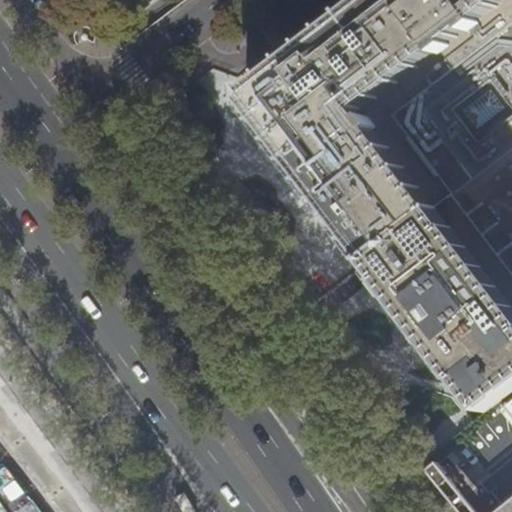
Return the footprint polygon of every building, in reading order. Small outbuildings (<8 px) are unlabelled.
[(361,250),(449,184),(401,120),(511,34),(511,0),(364,0),(247,90),(253,97),(248,101),(361,250)] [(511,121),(511,100),(496,80),(458,109),(484,143),(511,121)] [(511,266),(449,184),(361,250),(385,280),(379,285),(430,351),(456,385),(461,381),(485,413),(511,392),(511,266)] [(511,402),(502,410),(511,423),(511,402)] [(455,481),(440,464),(429,472),(444,490),(455,481)] [(479,511),(471,501),(455,481),(444,490),(460,510),(461,511),(479,511)] [(511,511),(511,503),(501,511),(511,511)]
